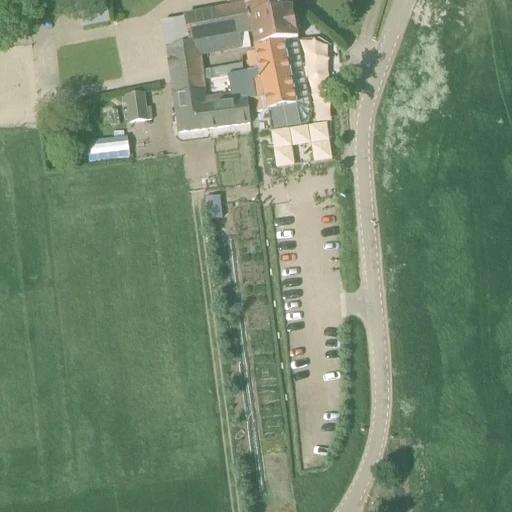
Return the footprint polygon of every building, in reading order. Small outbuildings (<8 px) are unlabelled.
[(183,16),(188,46),(201,44),(202,56),(242,50),(239,38),(251,36),(247,17),(292,10),(290,0),(242,0),(243,5),(183,16)] [(107,25),(106,4),(83,6),(84,27),(107,25)] [(253,50),(297,43),(298,43),(292,10),(247,17),(251,36),(253,50)] [(246,55),(254,101),(257,115),(267,113),(272,133),(300,127),(304,125),(305,125),(308,123),(310,121),(311,118),(311,117),(311,115),(311,114),(311,110),(297,43),(253,50),(254,53),(246,55)] [(167,49),(176,112),(210,108),(208,97),(202,56),(201,44),(188,46),(167,49)] [(44,61),(45,70),(55,68),(52,46),(39,48),(41,61),(44,61)] [(143,96),(126,98),(130,125),(146,123),(143,96)] [(247,103),(210,108),(176,112),(178,135),(250,126),(247,103)] [(222,218),(219,197),(205,199),(208,220),(222,218)]
